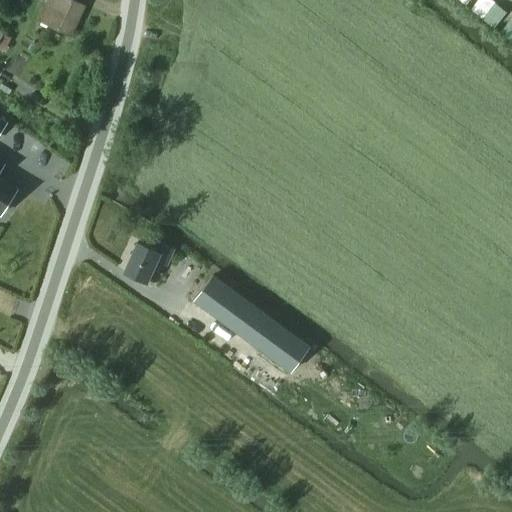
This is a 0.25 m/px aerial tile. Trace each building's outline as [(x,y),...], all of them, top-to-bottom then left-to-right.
[(45,0),(47,1),(38,19),(70,35),(84,6),(71,0),(45,0)] [(34,55),(40,46),(34,42),(28,51),(34,55)] [(0,162),(0,212),(3,215),(18,191),(0,179),(0,173),(5,166),(0,162)] [(148,282),(157,261),(167,265),(174,250),(160,243),(157,251),(138,242),(125,271),(148,282)] [(213,275),(194,301),(291,371),(310,346),(213,275)]
